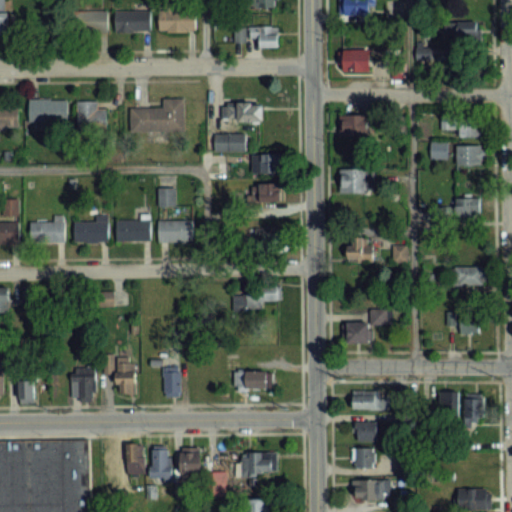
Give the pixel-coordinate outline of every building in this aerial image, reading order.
[(369,0),(339,0),(339,15),(369,15),(369,0)] [(195,9),(160,9),(160,31),(195,31),(195,9)] [(73,10),(73,32),(108,32),(108,10),(73,10)] [(115,10),(115,32),(151,32),(151,10),(115,10)] [(477,22),(446,22),(446,40),(477,40),(477,22)] [(278,26),(250,26),(250,38),(259,38),(259,47),(278,47),(278,26)] [(237,41),(245,40),(243,27),(235,28),(237,41)] [(417,48),(417,65),(435,65),(435,48),(417,48)] [(370,50),(339,50),(339,71),(370,71),(370,50)] [(393,77),(406,76),(405,68),(392,69),(393,77)] [(131,130),(185,130),(185,97),(163,97),(163,107),(131,107),(131,130)] [(68,99),(30,99),(30,122),(68,122),(68,99)] [(0,101),(0,126),(18,127),(18,102),(0,101)] [(99,101),(77,101),(77,129),(108,129),(108,107),(99,107),(99,101)] [(264,102),(222,102),(222,121),(263,121),(264,102)] [(339,116),(339,136),(368,136),(368,116),(339,116)] [(482,137),(482,116),(441,116),(441,129),(459,129),(459,137),(482,137)] [(247,151),(247,133),(214,133),(214,151),(247,151)] [(431,144),(431,159),(447,159),(446,144),(431,144)] [(456,165),(486,165),(486,145),(456,145),(456,165)] [(252,154),(252,173),(281,173),(281,154),(252,154)] [(368,192),(368,168),(339,168),(339,192),(368,192)] [(281,201),(281,183),(252,183),(252,201),(281,201)] [(159,205),(176,205),(176,187),(159,187),(159,205)] [(479,197),(456,197),(456,222),(479,222),(479,197)] [(66,241),(66,215),(54,215),(54,222),(31,222),(31,241),(66,241)] [(117,239),(151,239),(151,217),(117,217),(117,239)] [(75,241),(109,241),(109,218),(75,218),(75,241)] [(193,220),(159,220),(159,241),(193,241),(193,220)] [(0,244),(20,245),(20,223),(0,223),(0,244)] [(271,248),(275,233),(256,228),(251,242),(271,248)] [(371,237),(348,237),(348,261),(371,261),(371,237)] [(407,262),(407,245),(393,245),(393,262),(407,262)] [(488,267),(454,267),(454,285),(488,285),(488,267)] [(0,312),(9,312),(9,286),(0,285),(0,312)] [(263,302),(279,300),(278,287),(234,290),(235,311),(263,308),(263,302)] [(115,291),(94,291),(94,307),(115,307),(115,291)] [(371,323),(343,323),(343,343),(371,343),(371,326),(392,326),(392,310),(371,310),(371,323)] [(461,332),(476,332),(476,311),(446,311),(446,324),(461,324),(461,332)] [(117,394),(135,394),(136,355),(105,355),(105,374),(118,375),(117,394)] [(181,395),(181,365),(165,365),(165,395),(181,395)] [(96,400),(96,368),(72,368),(72,400),(96,400)] [(35,369),(17,369),(17,400),(35,400),(35,369)] [(274,371),(245,371),(245,388),(274,388),(274,371)] [(439,390),(439,414),(459,414),(459,390),(439,390)] [(486,392),(465,392),(465,417),(486,417),(486,392)] [(388,409),(388,393),(353,393),(353,409),(388,409)] [(355,422),(355,441),(377,441),(377,422),(355,422)] [(0,511),(0,437),(87,437),(88,511),(0,511)] [(105,444),(105,469),(127,469),(127,476),(143,476),(143,444),(105,444)] [(354,447),(354,468),(375,468),(375,447),(354,447)] [(152,448),(153,477),(172,477),(171,448),(152,448)] [(181,475),(201,475),(201,448),(181,448),(181,475)] [(242,452),(242,473),(278,473),(278,452),(242,452)] [(410,474),(410,458),(399,458),(399,474),(410,474)] [(354,479),(354,499),(390,499),(390,479),(354,479)] [(492,509),(492,489),(457,489),(457,509),(492,509)] [(277,511),(276,500),(248,503),(248,511),(277,511)]
